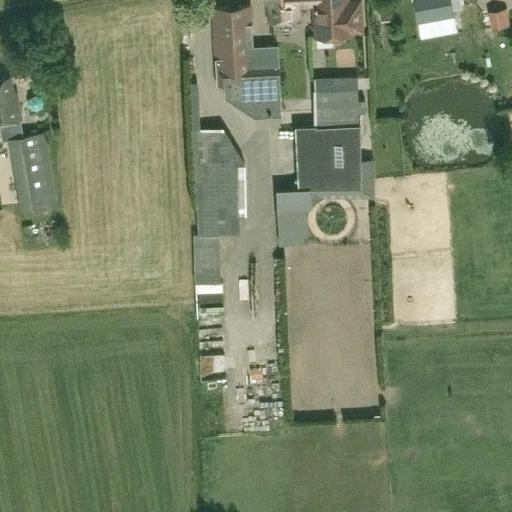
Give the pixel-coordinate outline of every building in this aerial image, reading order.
[(266,0),(268,23),(296,21),(296,6),(313,4),(314,4),(314,0),(266,0)] [(313,4),(315,36),(350,34),(349,32),(362,31),(359,0),(353,0),(348,0),(347,0),(314,0),(314,4),(313,4)] [(392,19),(390,0),(377,0),(380,20),(392,19)] [(414,0),(421,38),(456,32),(450,0),(414,0)] [(282,112),(278,44),(253,45),(251,4),(212,6),(216,83),(224,83),(225,94),(252,93),(253,114),(282,112)] [(11,76),(0,77),(0,127),(2,140),(9,139),(9,137),(23,135),(20,120),(21,120),(16,90),(13,91),(11,76)] [(297,125),(299,177),(299,186),(276,186),(278,222),(307,220),(306,208),(311,207),(310,187),(359,186),(359,177),(356,77),(338,77),(314,78),(316,124),(297,125)] [(223,125),(192,127),(198,232),(193,232),(195,282),(219,281),(218,232),(238,231),(236,162),(245,162),(223,125)] [(56,202),(52,177),(44,131),(23,135),(9,137),(9,139),(21,208),(56,202)]
